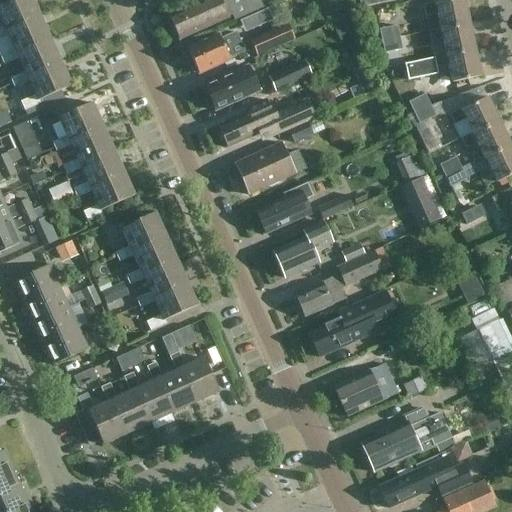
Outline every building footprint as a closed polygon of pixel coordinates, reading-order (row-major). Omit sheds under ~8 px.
[(0,39),(7,36),(6,34),(40,19),(31,0),(16,0),(0,7),(0,21),(2,27),(0,28),(0,39)] [(177,41),(220,22),(231,18),(233,22),(248,16),(263,9),(258,0),(221,0),(217,2),(216,0),(198,0),(196,1),(198,4),(167,18),(177,41)] [(377,4),(376,0),(358,0),(360,8),(377,4)] [(425,16),(436,14),(439,29),(440,31),(468,25),(462,0),(455,0),(435,5),(435,3),(423,6),(425,16)] [(3,65),(17,59),(16,57),(51,42),(40,19),(6,34),(7,36),(13,51),(0,56),(0,60),(1,60),(3,65)] [(430,42),(442,40),(445,55),(445,57),(474,51),(468,25),(440,31),(439,29),(428,32),(430,42)] [(379,31),(381,42),(398,38),(396,27),(379,31)] [(275,33),(251,44),(256,56),(281,46),(275,33)] [(227,60),(243,54),(234,35),(219,41),(217,37),(186,50),(192,63),(188,64),(193,76),(197,74),(197,76),(228,62),(227,60)] [(401,50),(398,38),(381,42),(384,54),(401,50)] [(14,89),(28,82),(26,80),(61,64),(51,42),(16,57),(17,59),(23,73),(0,83),(0,89),(12,84),(14,89)] [(436,69),(447,66),(451,83),(479,77),(474,51),(445,57),(445,55),(434,58),(436,69)] [(437,75),(436,69),(434,58),(404,64),(407,81),(437,75)] [(365,61),(352,67),(365,95),(378,89),(365,61)] [(26,80),(28,82),(34,97),(20,102),(23,111),(40,104),(42,109),(64,100),(61,93),(72,88),(61,64),(26,80)] [(291,77),(287,64),(261,71),(265,84),(291,77)] [(252,77),(250,78),(246,69),(233,76),(232,74),(203,88),(208,101),(205,102),(209,111),(212,110),(213,112),(244,99),(243,97),(252,93),(258,90),(252,77)] [(424,95),(408,102),(413,114),(429,106),(424,95)] [(464,120),(471,134),(472,136),(498,124),(486,100),(461,111),(460,109),(449,114),(453,124),(464,120)] [(246,116),(217,129),(226,150),(257,136),(256,134),(276,125),(268,107),(266,108),(264,103),(244,112),(246,116)] [(55,152),(69,146),(68,144),(102,129),(91,105),(57,121),(65,138),(52,144),(55,152)] [(434,117),(429,106),(413,114),(417,124),(434,117)] [(306,123),(287,131),(294,145),(313,137),(306,123)] [(475,144),(482,158),(483,160),(509,148),(498,124),(472,136),(471,134),(460,139),(465,149),(475,144)] [(423,149),(433,144),(424,125),(414,130),(423,149)] [(66,175),(80,169),(79,167),(113,152),(102,129),(68,144),(69,146),(75,160),(62,166),(66,175)] [(25,161),(41,154),(34,138),(19,145),(25,161)] [(280,145),(233,166),(247,197),(266,189),(269,190),(277,186),(278,183),(304,171),(296,153),(285,158),(280,145)] [(477,172),(487,168),(495,185),(511,176),(511,153),(509,148),(483,160),(482,158),(472,162),(477,172)] [(5,154),(6,156),(0,158),(0,170),(10,166),(10,165),(21,160),(16,149),(5,154)] [(75,199),(90,192),(89,190),(123,174),(113,152),(79,167),(80,169),(86,183),(72,190),(75,199)] [(460,168),(455,158),(439,165),(444,177),(460,169),(460,168)] [(460,168),(460,169),(464,178),(477,172),(472,162),(460,168)] [(10,166),(0,170),(0,197),(0,198),(0,197),(0,182),(15,176),(10,166)] [(464,178),(460,169),(444,177),(448,186),(464,178)] [(102,215),(101,212),(134,197),(123,174),(89,190),(90,192),(97,206),(82,213),(86,222),(102,215)] [(47,191),(53,204),(72,196),(66,182),(47,191)] [(306,217),(300,203),(312,197),(306,184),(282,195),(284,200),(254,214),(264,236),(306,217)] [(511,211),(511,194),(510,190),(489,199),(496,213),(509,206),(511,211)] [(338,199),(316,208),(322,221),(344,212),(344,211),(352,207),(347,196),(339,200),(338,199)] [(0,198),(0,197),(0,225),(31,212),(31,211),(26,201),(6,210),(0,198)] [(41,207),(31,211),(31,212),(0,225),(0,253),(21,244),(15,232),(36,222),(46,218),(41,207)] [(118,263),(132,256),(131,254),(165,239),(154,215),(120,230),(128,247),(114,253),(118,263)] [(38,223),(47,244),(55,241),(46,220),(38,223)] [(305,238),(272,253),(284,279),(318,264),(312,252),(331,244),(322,223),(302,233),(305,238)] [(129,286),(143,279),(142,277),(176,262),(165,239),(131,254),(132,256),(139,270),(125,276),(129,286)] [(340,277),(332,281),(331,279),(294,296),(295,298),(293,301),(296,307),(299,308),(304,318),(345,299),(341,289),(389,268),(381,249),(336,268),(340,277)] [(139,309),(153,303),(152,300),(186,285),(176,262),(142,277),(143,279),(149,293),(135,300),(139,309)] [(23,305),(56,290),(46,268),(13,283),(23,305)] [(101,293),(111,288),(107,280),(95,285),(99,294),(101,293)] [(128,296),(122,283),(111,288),(101,293),(106,306),(128,296)] [(166,325),(165,323),(197,308),(186,285),(152,300),(153,303),(160,317),(146,322),(150,331),(166,325)] [(83,301),(96,296),(92,287),(79,292),(83,301)] [(32,325),(65,310),(56,290),(23,305),(32,325)] [(349,314),(308,333),(319,358),(378,331),(376,327),(396,318),(384,292),(346,309),(349,314)] [(96,296),(83,301),(77,304),(80,312),(88,309),(88,310),(100,305),(96,296)] [(0,305),(0,311),(6,325),(21,318),(13,300),(0,305)] [(472,319),(489,310),(485,302),(468,311),(472,319)] [(42,346),(74,331),(65,310),(32,325),(42,346)] [(491,362),(511,352),(497,322),(498,321),(492,310),(470,322),(475,331),(455,341),(470,371),(491,361),(491,362)] [(191,336),(202,331),(196,317),(184,323),(191,336)] [(74,331),(42,346),(51,367),(84,352),(74,331)] [(169,358),(178,354),(170,335),(161,340),(169,358)] [(110,343),(107,351),(115,354),(118,346),(110,343)] [(511,352),(491,362),(510,398),(511,396),(511,352)] [(179,371),(194,405),(218,394),(202,360),(185,368),(178,354),(169,358),(175,373),(179,371)] [(175,373),(162,379),(155,365),(146,368),(153,383),(156,381),(171,416),(194,405),(179,371),(175,373)] [(346,417),(396,394),(383,365),(332,388),(346,417)] [(61,395),(90,385),(85,369),(56,379),(61,395)] [(153,383),(139,389),(132,375),(123,379),(130,393),(133,392),(148,426),(171,416),(156,381),(153,383)] [(130,393),(116,400),(110,385),(100,389),(107,404),(107,405),(110,403),(126,436),(148,426),(133,392),(130,393)] [(85,416),(87,415),(102,447),(126,436),(110,403),(107,405),(107,404),(93,410),(87,396),(78,400),(85,416)] [(366,460),(372,474),(386,468),(389,469),(400,464),(401,461),(432,448),(433,449),(450,441),(440,415),(427,420),(423,410),(404,418),(406,424),(360,444),(361,447),(360,451),(363,459),(366,460)] [(426,468),(377,489),(386,509),(435,487),(433,481),(442,477),(450,495),(479,482),(471,463),(460,468),(452,450),(423,463),(426,468)] [(0,480),(12,475),(3,452),(0,453),(0,480)] [(12,475),(0,480),(0,505),(22,496),(12,475)] [(485,511),(494,508),(483,482),(442,501),(446,510),(442,511),(485,511)] [(28,511),(22,496),(0,505),(0,511),(28,511)]
